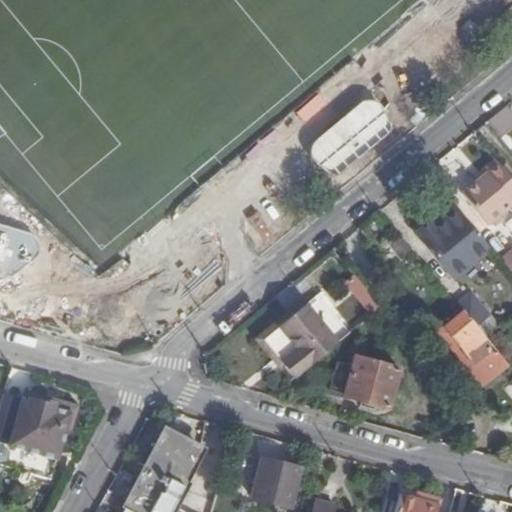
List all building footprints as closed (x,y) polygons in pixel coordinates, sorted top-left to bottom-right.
[(511,0),(489,0),(506,18),(511,12),(511,0)] [(398,111),(465,55),(446,32),(379,88),(398,111)] [(363,97),(330,127),(348,147),(382,117),(363,97)] [(511,111),(506,105),(487,121),(500,138),(511,127),(511,111)] [(326,124),(277,166),(287,177),(295,170),(305,181),(345,146),(326,124)] [(498,164),(496,161),(474,179),(477,182),(498,164)] [(511,180),(498,164),(477,182),(462,194),(487,225),(489,223),(495,225),(503,218),(502,213),(511,204),(511,180)] [(490,249),(456,208),(435,226),(429,220),(414,233),(419,238),(419,240),(452,280),(490,249)] [(258,248),(288,234),(277,213),(248,227),(258,248)] [(0,274),(12,277),(39,252),(34,236),(0,225),(0,274)] [(412,251),(399,235),(388,244),(401,260),(412,251)] [(195,237),(148,279),(176,309),(223,266),(195,237)] [(511,247),(499,260),(511,274),(511,247)] [(15,304),(72,322),(82,291),(25,273),(15,304)] [(354,276),(344,285),(367,309),(377,300),(354,276)] [(148,288),(94,302),(103,336),(157,323),(148,288)] [(291,381),(352,331),(318,289),(257,340),(291,381)] [(470,292),(456,303),(463,312),(475,326),(488,314),(470,292)] [(483,387),(509,367),(484,337),(475,326),(463,312),(442,329),(451,338),(446,343),(483,387)] [(438,333),(446,343),(451,338),(442,329),(438,333)] [(343,396),(386,408),(396,369),(354,358),(343,396)] [(74,407),(21,392),(6,446),(55,459),(63,429),(67,431),(74,407)] [(179,511),(171,507),(201,452),(164,433),(125,505),(126,506),(122,511),(179,511)] [(289,508),(298,468),(260,459),(250,499),(289,508)] [(414,494),(413,499),(436,505),(437,500),(414,494)] [(434,511),(436,505),(413,499),(398,495),(393,511),(434,511)] [(332,511),(334,505),(316,500),(312,511),(332,511)]
